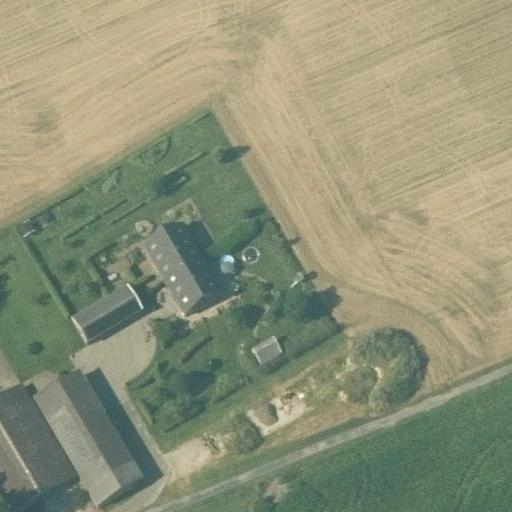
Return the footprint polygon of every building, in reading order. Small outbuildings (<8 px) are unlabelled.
[(180,230),(145,251),(186,319),(220,299),(180,230)] [(128,291),(112,301),(126,325),(142,316),(128,291)] [(73,324),(87,348),(102,339),(88,315),(73,324)] [(263,368),(284,356),(275,340),(254,352),(263,368)] [(35,405),(57,443),(102,416),(80,378),(35,405)] [(0,511),(26,511),(77,482),(78,481),(32,405),(22,388),(0,401),(0,511)]
